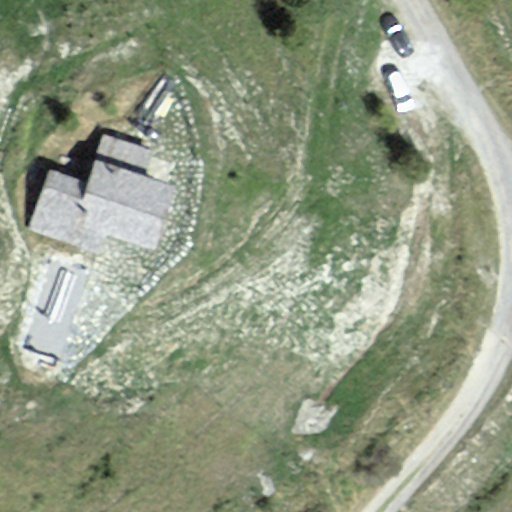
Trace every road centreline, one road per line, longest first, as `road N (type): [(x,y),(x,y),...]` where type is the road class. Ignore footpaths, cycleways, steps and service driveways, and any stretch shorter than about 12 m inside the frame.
road 1 (track): [(511,249),(473,120),(411,0)]
road 2 (track): [(392,511),(465,424),(511,324)]
